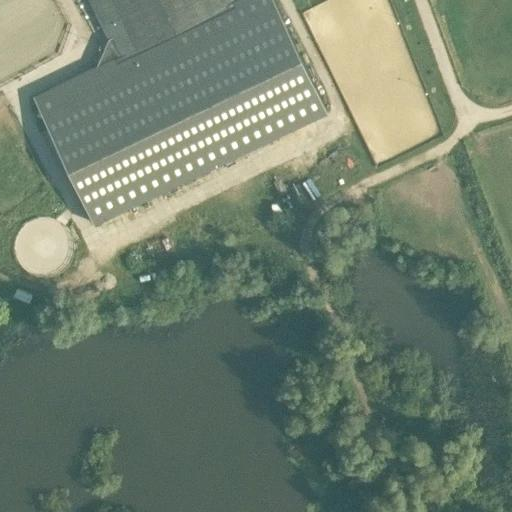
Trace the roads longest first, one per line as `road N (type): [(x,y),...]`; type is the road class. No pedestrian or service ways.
road 1 (track): [(470,111),(441,149),(329,204),(295,235),(246,240),(142,273),(107,258)]
road 2 (track): [(295,235),(356,374),(395,511)]
